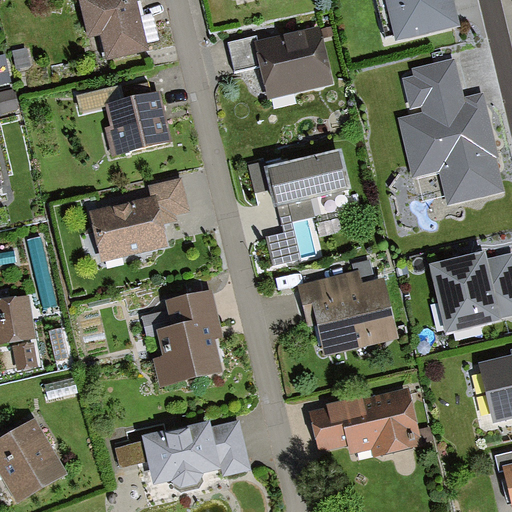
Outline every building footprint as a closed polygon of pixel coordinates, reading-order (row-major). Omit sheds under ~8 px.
[(138,0),(77,0),(88,43),(101,39),(106,63),(151,53),(138,0)] [(462,31),(454,0),(385,0),(397,46),(462,31)] [(320,28),(259,43),(258,38),(228,46),(235,74),(260,68),(269,102),(334,86),(320,28)] [(27,50),(13,53),(17,70),(31,67),(27,50)] [(5,56),(0,57),(0,86),(12,84),(5,56)] [(412,77),(402,80),(410,113),(422,110),(423,115),(399,120),(413,180),(441,173),(449,207),(504,194),(497,160),(499,160),(484,94),(466,99),(456,59),(411,70),(412,77)] [(174,145),(162,94),(153,96),(149,83),(122,90),(121,88),(77,98),(81,115),(105,110),(110,128),(104,129),(111,160),(174,145)] [(14,91),(0,94),(0,109),(1,115),(18,111),(14,91)] [(253,195),(270,191),(275,212),(279,211),(284,235),(267,239),(274,268),(303,261),(294,225),(317,219),(313,204),(352,194),(342,153),(268,171),(266,162),(248,166),(251,176),(248,177),(253,195)] [(151,200),(90,215),(103,265),(170,249),(164,226),(178,223),(177,217),(192,214),(183,179),(148,188),(151,200)] [(41,238),(27,241),(44,311),(58,307),(41,238)] [(16,252),(0,254),(0,266),(18,263),(16,252)] [(486,255),(429,269),(447,339),(503,325),(502,321),(511,318),(511,255),(487,261),(486,255)] [(360,273),(298,287),(308,330),(318,328),(325,360),(400,343),(385,281),(363,286),(360,273)] [(293,279),(275,283),(279,298),(296,293),(293,279)] [(225,340),(213,293),(165,304),(167,313),(142,318),(148,341),(158,338),(163,360),(154,362),(160,390),(224,375),(216,342),(225,340)] [(0,346),(38,340),(30,298),(0,303),(0,346)] [(62,330),(49,333),(56,362),(69,359),(62,330)] [(34,344),(13,347),(18,373),(39,369),(34,344)] [(511,351),(511,352),(511,356),(511,357),(479,366),(494,426),(511,421),(511,351)] [(74,378),(45,385),(48,401),(78,394),(74,378)] [(327,410),(310,415),(319,455),(348,448),(350,458),(372,452),(374,461),(425,449),(410,389),(327,408),(327,410)] [(35,421),(0,441),(0,475),(18,507),(69,477),(35,421)] [(211,425),(143,442),(144,445),(117,450),(121,471),(149,465),(154,489),(172,485),(182,492),(198,488),(204,478),(222,473),(224,479),(252,473),(240,423),(213,429),(211,425)] [(499,474),(504,473),(511,506),(511,453),(495,457),(499,474)]
